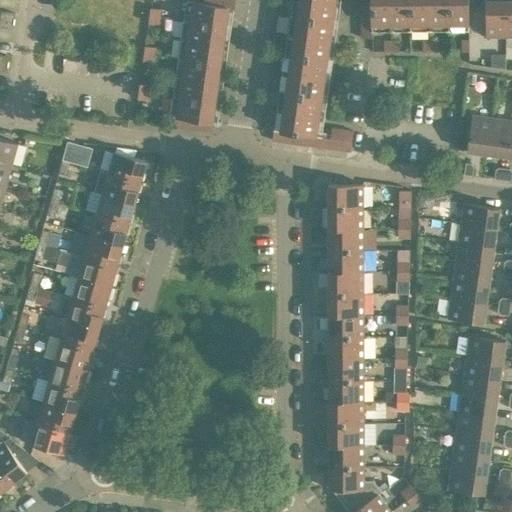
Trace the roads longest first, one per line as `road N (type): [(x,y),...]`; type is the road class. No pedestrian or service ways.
road 1 (residential): [(285,503),(282,161)]
road 2 (residential): [(190,145),(100,471)]
road 3 (residential): [(285,503),(115,481),(100,471)]
road 4 (residential): [(16,118),(190,145)]
road 5 (residential): [(238,151),(257,0)]
road 6 (residential): [(360,175),(511,191)]
